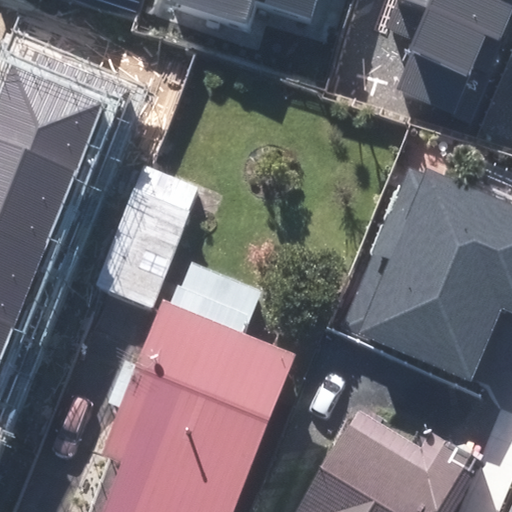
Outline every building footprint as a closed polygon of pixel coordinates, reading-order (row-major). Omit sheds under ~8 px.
[(160,0),(160,3),(252,31),(260,5),(311,21),(317,0),(160,0)] [(511,0),(399,0),(388,27),(415,39),(393,90),(472,122),(511,26),(511,0)] [(0,84),(0,144),(75,175),(104,104),(8,65),(0,84)] [(0,227),(46,246),(75,175),(0,144),(0,227)] [(203,181),(149,163),(106,288),(160,306),(203,181)] [(511,311),(511,202),(427,168),(425,173),(408,167),(343,326),(470,378),(500,306),(511,311)] [(0,320),(13,325),(46,246),(0,227),(0,320)] [(229,511),(299,359),(178,304),(112,454),(132,461),(110,511),(229,511)] [(0,357),(13,325),(0,320),(0,357)] [(452,511),(479,461),(360,411),(294,511),(452,511)]
